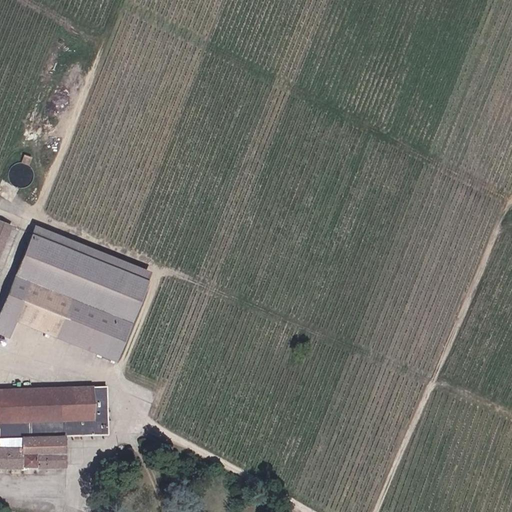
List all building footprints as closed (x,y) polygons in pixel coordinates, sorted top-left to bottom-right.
[(12,163),(8,182),(24,185),(28,165),(12,163)] [(1,314),(119,362),(153,279),(36,231),(20,270),(1,314)] [(111,433),(111,418),(110,400),(97,400),(97,385),(83,386),(0,388),(0,401),(0,415),(0,463),(37,466),(37,463),(64,463),(64,434),(65,421),(84,421),(84,434),(111,433)] [(97,400),(110,400),(109,385),(97,385),(97,400)] [(64,434),(84,434),(84,421),(65,421),(64,434)]
